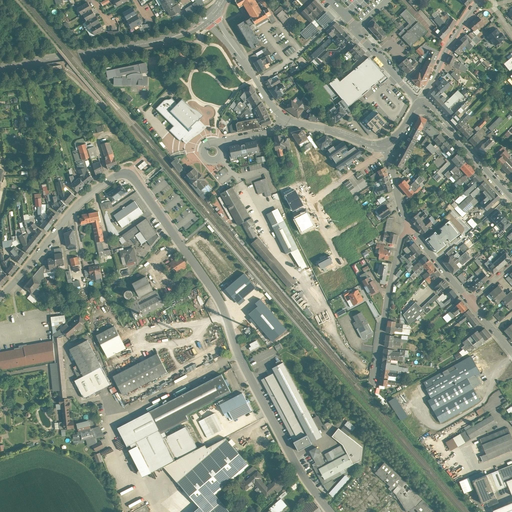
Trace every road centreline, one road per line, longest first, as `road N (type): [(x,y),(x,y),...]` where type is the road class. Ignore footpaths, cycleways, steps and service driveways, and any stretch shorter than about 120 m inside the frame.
road 1 (residential): [(0,297),(74,210),(116,179),(132,178),(224,308),(239,355),(333,511)]
road 2 (tertiary): [(0,66),(147,43),(206,20)]
road 3 (residential): [(408,226),(375,377)]
road 4 (tertiary): [(330,0),(420,105)]
road 5 (tertiary): [(423,105),(511,193)]
